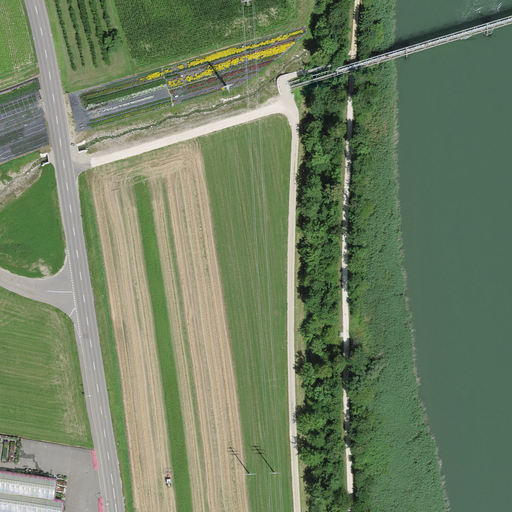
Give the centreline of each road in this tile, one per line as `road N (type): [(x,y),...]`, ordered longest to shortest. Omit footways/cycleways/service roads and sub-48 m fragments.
road 1 (track): [(65,169),(287,104),(294,114),(288,406),(296,511)]
road 2 (track): [(356,0),(345,163),(350,511)]
road 3 (tertiary): [(83,292),(33,0)]
road 4 (tertiary): [(116,511),(83,292)]
